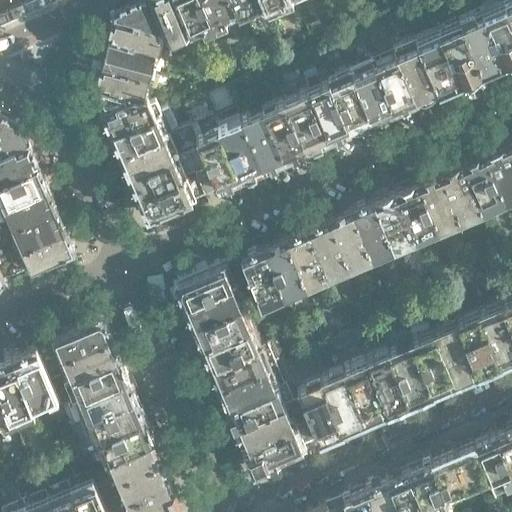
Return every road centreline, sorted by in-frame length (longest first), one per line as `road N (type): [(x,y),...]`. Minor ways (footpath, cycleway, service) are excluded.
road 1 (residential): [(122,265),(511,95)]
road 2 (residential): [(222,507),(511,386)]
road 3 (residential): [(222,507),(122,265)]
road 4 (residential): [(122,265),(50,83)]
road 5 (residential): [(0,319),(122,265)]
